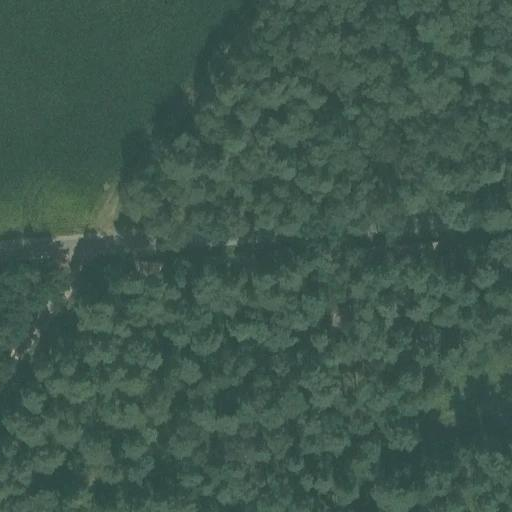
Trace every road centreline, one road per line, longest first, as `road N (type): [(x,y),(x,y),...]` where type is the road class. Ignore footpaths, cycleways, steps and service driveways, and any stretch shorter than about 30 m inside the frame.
road 1 (unclassified): [(511,208),(0,246)]
road 2 (track): [(0,369),(91,239)]
